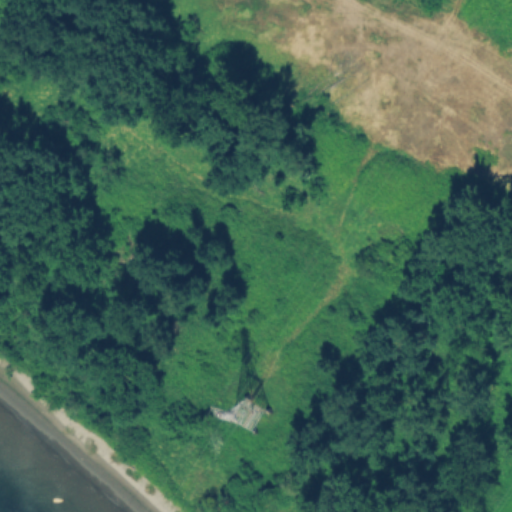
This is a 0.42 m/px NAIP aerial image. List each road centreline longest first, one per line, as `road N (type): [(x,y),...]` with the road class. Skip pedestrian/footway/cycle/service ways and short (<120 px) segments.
road 1 (track): [(436,43),(342,205),(347,259),(338,285),(269,359),(254,403)]
road 2 (track): [(511,86),(346,0)]
